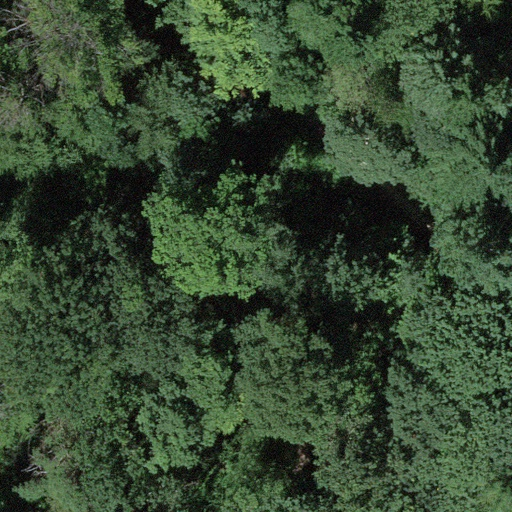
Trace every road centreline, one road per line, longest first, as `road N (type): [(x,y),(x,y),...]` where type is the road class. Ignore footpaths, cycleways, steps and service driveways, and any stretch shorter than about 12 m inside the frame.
road 1 (track): [(263,0),(348,135),(420,216),(511,280)]
road 2 (trunk): [(0,365),(331,511)]
